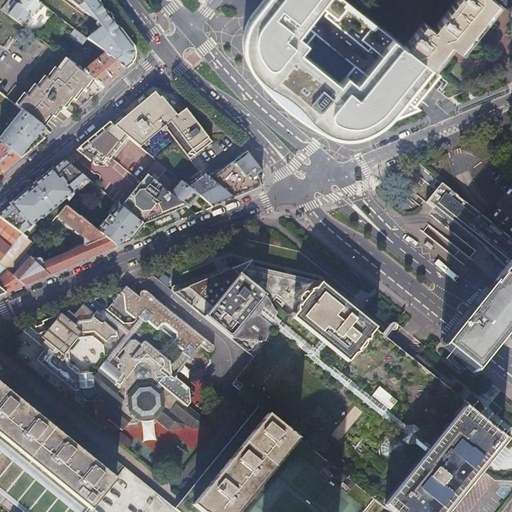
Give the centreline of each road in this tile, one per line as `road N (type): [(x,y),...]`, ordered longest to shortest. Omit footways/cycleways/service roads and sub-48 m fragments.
road 1 (tertiary): [(0,314),(294,192)]
road 2 (residential): [(166,51),(0,193)]
road 3 (secondary): [(334,174),(189,29)]
road 4 (tertiary): [(334,174),(511,101)]
road 5 (secondary): [(294,192),(434,306)]
road 6 (secondary): [(197,84),(237,105),(301,168),(334,174)]
road 7 (secondary): [(197,84),(261,144),(294,192)]
